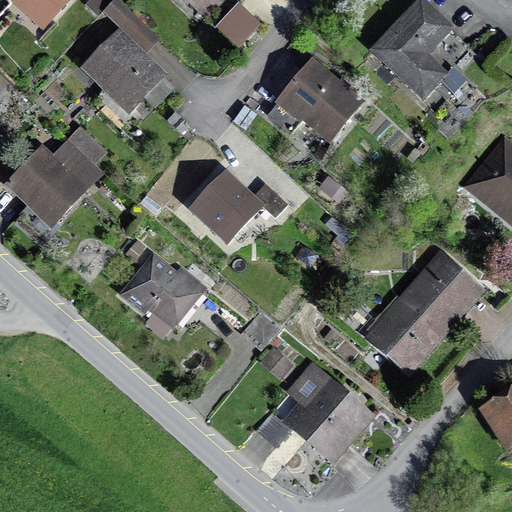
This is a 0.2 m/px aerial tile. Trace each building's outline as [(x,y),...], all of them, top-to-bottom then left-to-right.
[(14,0),(31,15),(37,9),(49,20),(68,0),(14,0)] [(88,0),(99,10),(107,0),(88,0)] [(193,0),(204,10),(213,0),(193,0)] [(248,0),(234,0),(214,19),(235,42),(263,16),(248,0)] [(105,13),(141,47),(153,36),(117,1),(105,13)] [(471,50),(421,2),(373,53),(423,100),(440,83),(453,95),(465,81),(452,69),(471,50)] [(162,77),(118,35),(86,69),(107,89),(110,85),(134,108),(162,77)] [(268,117),(291,135),(305,119),(332,141),(361,105),(310,64),(268,117)] [(167,122),(179,134),(187,126),(175,114),(167,122)] [(74,142),(95,163),(106,152),(84,131),(74,142)] [(34,201),(57,223),(102,173),(71,145),(55,162),(42,149),(7,187),(29,207),(34,201)] [(471,188),(511,221),(511,150),(505,145),(471,188)] [(191,211),(228,245),(263,207),(276,220),(288,206),(266,187),(254,200),(226,173),(191,211)] [(174,329),(204,291),(180,272),(176,277),(153,258),(123,296),(147,315),(151,310),(174,329)] [(410,370),(440,336),(445,340),(483,297),(441,261),(402,305),(407,309),(378,342),(410,370)] [(244,333),(263,349),(281,328),(262,312),(244,333)] [(265,365),(279,376),(288,365),(275,353),(265,365)] [(307,374),(277,409),(334,458),(367,420),(324,383),(321,386),(307,374)] [(511,397),(487,414),(511,450),(511,397)]
